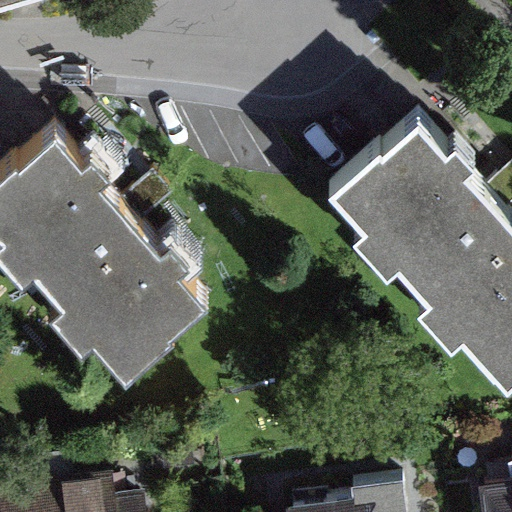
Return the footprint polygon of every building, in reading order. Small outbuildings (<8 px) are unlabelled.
[(511,369),(511,226),(401,108),(306,197),(488,392),(511,369)] [(217,295),(61,127),(0,182),(0,235),(130,375),(217,295)] [(0,485),(0,511),(131,511),(129,495),(94,500),(90,471),(60,476),(56,453),(13,459),(8,484),(0,485)] [(511,511),(511,472),(464,479),(468,511),(511,511)] [(388,511),(386,485),(273,497),(274,511),(388,511)]
